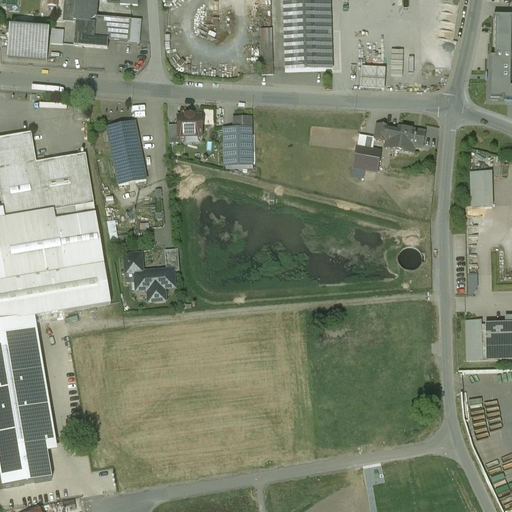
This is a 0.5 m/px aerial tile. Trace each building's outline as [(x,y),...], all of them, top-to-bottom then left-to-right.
[(76,1),(68,0),(65,0),(63,23),(74,24),(76,1)] [(323,0),(282,0),(285,74),(325,72),(323,0)] [(98,3),(79,2),(77,23),(95,25),(95,19),(96,19),(98,3)] [(511,18),(511,19),(511,25),(508,28),(501,28),(491,36),(491,70),(500,79),(507,79),(510,83),(510,89),(511,88),(511,18)] [(96,19),(95,19),(95,25),(93,40),(108,42),(138,44),(140,23),(96,19)] [(77,23),(76,23),(74,48),(107,51),(108,42),(93,40),(95,25),(77,23)] [(49,32),(9,29),(7,59),(47,62),(49,32)] [(274,64),(274,29),(262,29),(263,64),(274,64)] [(63,34),(52,30),(51,45),(63,46),(63,34)] [(273,65),(261,66),(261,77),(273,77),(273,65)] [(363,68),(363,89),(387,89),(387,68),(363,68)] [(186,116),(186,118),(178,118),(178,127),(178,138),(179,138),(201,137),(201,117),(193,117),(193,116),(186,116)] [(233,120),(234,129),(222,130),(223,168),(253,168),(252,137),(251,120),(233,120)] [(134,123),(107,129),(111,149),(117,147),(125,187),(140,183),(132,144),(138,143),(134,123)] [(395,145),(397,132),(389,131),(390,128),(376,125),(373,141),(395,145)] [(178,127),(168,127),(169,145),(179,145),(179,138),(178,138),(178,127)] [(397,132),(395,145),(423,150),(426,133),(397,128),(397,132)] [(86,156),(36,164),(31,134),(0,139),(0,193),(4,221),(5,221),(94,206),(86,156)] [(376,173),(380,151),(356,148),(353,169),(376,173)] [(493,208),(491,175),(471,176),(473,209),(493,208)] [(94,206),(5,221),(4,221),(0,221),(0,324),(111,306),(104,266),(95,215),(94,206)] [(109,222),(111,235),(118,234),(116,221),(109,222)] [(173,271),(143,274),(141,256),(124,257),(125,276),(134,275),(136,292),(153,291),(154,303),(165,302),(164,290),(175,289),(173,271)] [(469,275),(470,295),(479,294),(478,275),(469,275)] [(377,346),(429,343),(427,303),(375,305),(377,346)] [(486,361),(485,326),(477,327),(474,323),(467,323),(468,362),(486,361)] [(511,325),(485,326),(486,361),(511,360),(511,325)] [(396,357),(399,420),(426,419),(423,355),(396,357)] [(376,409),(373,359),(317,362),(319,404),(340,403),(343,456),(363,455),(360,410),(376,409)]
